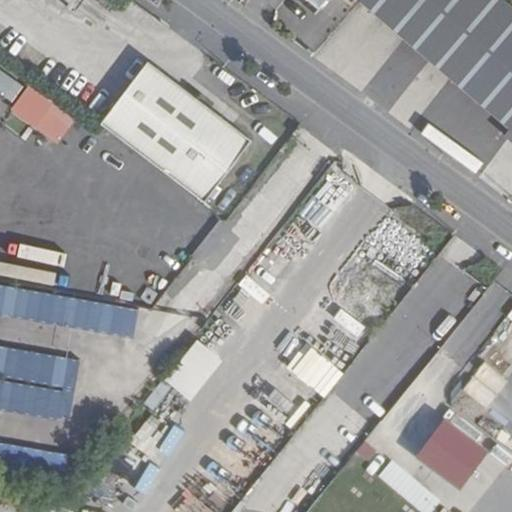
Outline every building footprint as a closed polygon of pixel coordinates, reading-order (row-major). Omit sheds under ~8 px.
[(511,9),(501,0),(360,0),(360,1),(511,131),(511,9)] [(147,63),(101,127),(206,204),(252,140),(147,63)] [(0,69),(0,96),(14,101),(22,77),(0,69)] [(59,142),(75,117),(25,85),(9,109),(59,142)] [(440,112),(433,121),(486,161),(493,152),(440,112)] [(154,174),(146,181),(172,210),(180,203),(154,174)] [(142,312),(0,287),(0,317),(137,341),(142,312)] [(350,316),(332,341),(356,357),(373,332),(350,316)] [(161,376),(186,397),(220,357),(195,337),(161,376)] [(81,358),(0,344),(0,406),(70,419),(81,358)] [(480,362),(462,392),(490,409),(508,380),(480,362)] [(158,379),(142,403),(155,412),(171,388),(158,379)] [(280,397),(270,409),(287,424),(298,413),(280,397)] [(68,456),(0,443),(0,474),(63,486),(68,456)]
